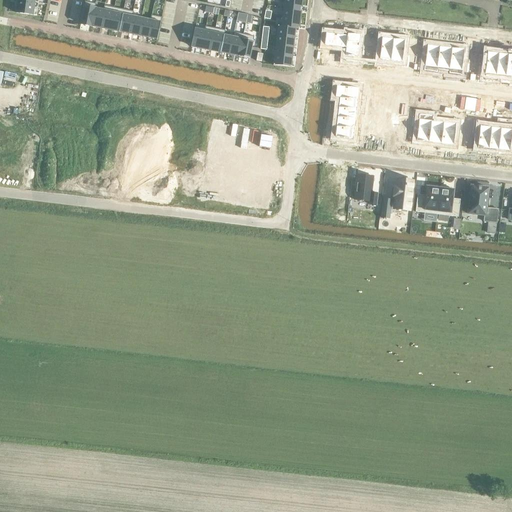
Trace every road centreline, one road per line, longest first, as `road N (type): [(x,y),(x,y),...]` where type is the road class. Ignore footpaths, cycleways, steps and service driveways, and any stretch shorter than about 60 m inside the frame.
road 1 (residential): [(0,192),(261,224),(286,210),(293,150)]
road 2 (residential): [(304,81),(0,19)]
road 3 (residential): [(296,118),(0,56)]
road 4 (residential): [(293,150),(511,176)]
